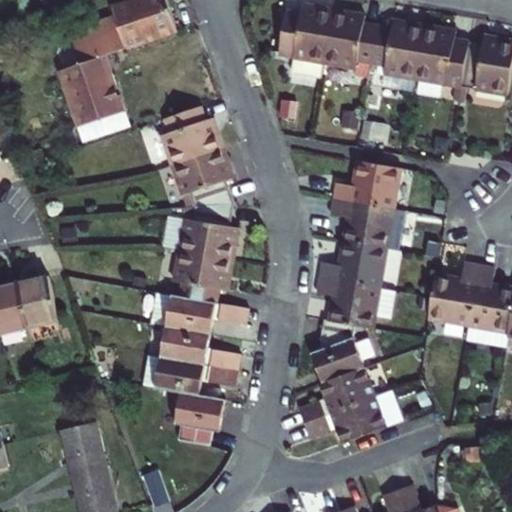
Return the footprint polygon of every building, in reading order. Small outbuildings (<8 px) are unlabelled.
[(178,30),(167,0),(133,0),(112,7),(115,17),(87,27),(90,37),(73,42),(80,64),(63,70),(82,126),(123,113),(104,56),(178,30)] [(278,56),(324,64),(334,9),(301,3),(299,12),(286,10),(278,56)] [(357,61),(371,63),(377,26),(364,24),(365,14),(334,9),(324,64),(356,70),(357,61)] [(377,26),(371,63),(384,66),(380,90),(412,95),(415,81),(424,25),(393,19),(391,28),(377,26)] [(457,31),(424,25),(415,81),(460,89),(468,42),(455,40),(457,31)] [(468,42),(460,89),(505,97),(511,58),(511,40),(483,36),(482,45),(468,42)] [(371,63),(367,87),(380,90),(384,66),(371,63)] [(173,166),(224,149),(213,119),(206,121),(201,107),(165,119),(170,135),(162,137),(173,166)] [(235,179),(224,149),(173,166),(184,197),(188,195),(193,208),(231,205),(224,183),(235,179)] [(331,199),(391,209),(398,169),(354,161),(350,185),(333,183),(331,199)] [(404,212),(391,209),(331,199),(328,214),(346,216),(342,241),(385,249),(398,251),(404,212)] [(178,250),(233,260),(238,229),(227,227),(231,205),(193,208),(191,221),(183,220),(178,250)] [(178,250),(183,220),(171,218),(167,249),(178,250)] [(318,278),(379,289),(385,249),(342,241),(338,266),(321,263),(318,278)] [(233,260),(178,250),(173,283),(182,284),(179,298),(216,304),(218,291),(228,292),(233,260)] [(428,319),(469,327),(479,266),(464,264),(461,281),(435,277),(431,298),(428,319)] [(509,333),(511,313),(511,289),(492,287),(495,269),(479,266),(469,327),(509,333)] [(51,275),(22,282),(32,327),(62,320),(51,275)] [(329,321),(355,326),(372,329),(379,289),(318,278),(316,294),(333,297),(329,321)] [(32,327),(22,282),(0,287),(0,320),(3,333),(32,327)] [(214,320),(216,304),(179,298),(156,294),(151,325),(166,327),(211,335),(214,320)] [(247,326),(249,310),(216,304),(214,320),(247,326)] [(65,334),(62,320),(32,327),(36,342),(65,334)] [(321,384),(364,368),(353,338),(355,326),(329,321),(323,320),(318,351),(309,354),(321,384)] [(211,335),(166,327),(161,357),(240,371),(242,354),(209,349),(211,335)] [(506,349),(509,333),(469,327),(466,342),(506,349)] [(161,357),(148,356),(143,386),(156,389),(161,357)] [(237,386),(240,371),(161,357),(156,389),(183,393),(201,396),(204,381),(237,386)] [(303,424),(375,397),(364,368),(321,384),(319,385),(324,399),(297,409),(303,424)] [(375,397),(386,427),(401,421),(390,392),(375,397)] [(222,433),(227,401),(201,396),(183,393),(178,426),(185,427),(182,442),(213,447),(216,432),(222,433)] [(386,427),(375,397),(303,424),(308,439),(336,429),(341,442),(386,427)] [(117,511),(107,468),(95,421),(61,430),(69,463),(71,469),(72,477),(75,487),(76,493),(80,511),(117,511)] [(160,472),(145,475),(154,505),(168,502),(160,472)] [(411,483),(397,489),(405,511),(454,511),(452,505),(436,504),(421,509),(411,483)] [(405,511),(397,489),(382,494),(388,511),(405,511)]
